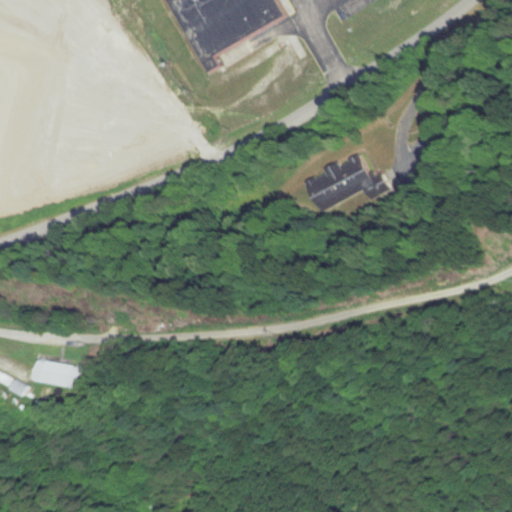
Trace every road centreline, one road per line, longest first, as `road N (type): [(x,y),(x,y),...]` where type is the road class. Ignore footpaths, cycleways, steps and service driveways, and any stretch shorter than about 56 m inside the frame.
road 1 (residential): [(0,248),(284,129),(473,0)]
road 2 (residential): [(511,271),(446,295),(270,334),(135,341),(0,332)]
